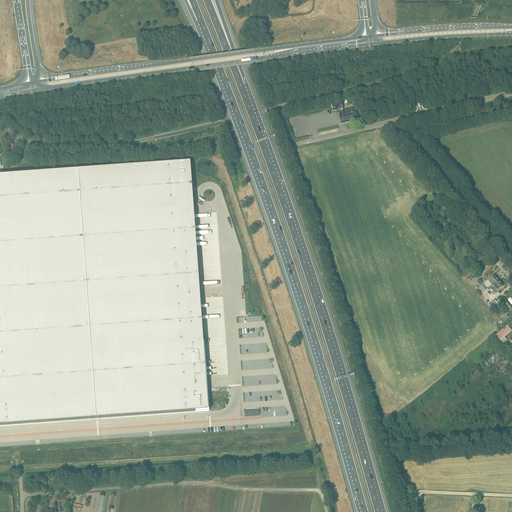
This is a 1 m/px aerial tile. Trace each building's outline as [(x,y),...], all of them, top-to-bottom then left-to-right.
[(343,108),(341,101),(331,103),(333,111),(336,110),(336,112),(338,112),(341,124),(358,120),(355,107),(343,110),(342,109),(343,108)] [(0,176),(0,426),(195,412),(208,411),(208,410),(207,407),(206,387),(190,163),(0,176)] [(493,286),(499,281),(494,275),(479,288),(482,293),(492,285),(493,286)] [(495,294),(500,289),(504,286),(499,281),(493,286),(494,287),(491,289),(495,294)] [(489,304),(492,308),(498,303),(495,299),(489,304)] [(508,327),(496,337),(501,342),(511,332),(508,327)] [(266,348),(265,343),(256,344),(257,348),(254,348),(254,352),(259,352),(258,350),(263,349),(263,348),(266,348)] [(483,364),(486,368),(500,355),(497,352),(483,364)] [(511,399),(511,353),(489,373),(511,399)] [(103,511),(105,493),(100,493),(97,511),(103,511)]
